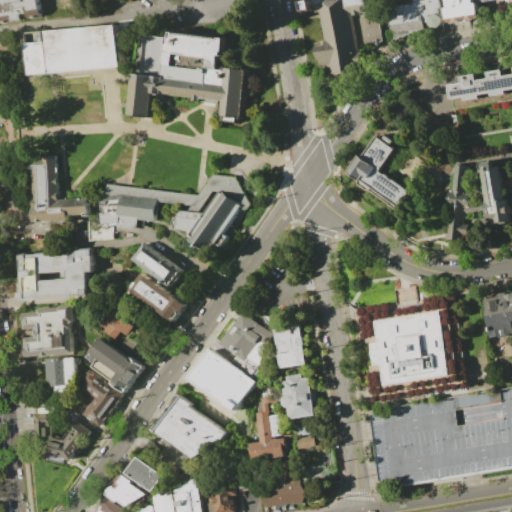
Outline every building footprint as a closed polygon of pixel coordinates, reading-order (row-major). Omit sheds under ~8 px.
[(39,0),(41,15),(36,15),(37,17),(29,19),(27,7),(23,7),(24,13),(20,14),(21,20),(13,21),(12,17),(9,18),(9,15),(0,17),(0,0),(21,0),(22,1),(26,1),(25,0),(39,0)] [(374,0),(382,42),(364,45),(359,15),(353,16),(361,64),(355,65),(356,72),(332,77),(331,70),(330,69),(322,71),(320,60),(319,60),(316,47),(326,45),(320,10),(306,13),(303,0),(374,0)] [(426,22),(423,22),(424,29),(391,35),(387,14),(392,13),(391,7),(412,3),(411,0),(437,0),(441,19),(439,19),(440,21),(439,25),(436,27),(433,28),(429,27),(427,25),(426,22)] [(473,0),(474,3),(477,3),(480,18),(448,24),(445,9),(449,8),(447,0),(473,0)] [(121,68),(117,25),(25,35),(29,77),(121,68)] [(153,93),(160,94),(167,95),(193,98),(193,102),(201,103),(201,99),(223,102),(221,118),(243,120),(247,73),(226,71),(219,70),(220,58),(223,58),(223,39),(170,33),(169,38),(149,36),(145,77),(133,76),(130,107),(129,115),(142,116),(150,117),(153,93)] [(450,85),(464,83),(463,77),(478,74),(479,81),(490,79),(489,73),(504,70),(505,76),(511,74),(511,90),(508,90),(508,94),(494,97),(493,93),(480,95),(481,99),(467,101),(466,97),(453,99),(450,85)] [(460,138),(511,129),(511,153),(474,160),(464,159),(460,138)] [(400,211),(371,190),(369,191),(361,185),(360,183),(361,181),(348,172),(360,156),(363,158),(379,137),(384,141),(388,136),(396,142),(393,147),(398,150),(383,172),(412,194),(400,211)] [(35,223),(61,221),(61,224),(70,223),(70,217),(90,215),(90,199),(61,201),(59,156),(57,157),(56,152),(44,153),(44,158),(33,158),(33,173),(36,173),(36,199),(35,199),(35,207),(34,208),(35,223)] [(481,164),(489,205),(489,210),(491,221),(498,220),(498,224),(511,221),(502,167),(494,169),(493,162),(481,164)] [(459,166),(473,167),(470,194),(474,194),(473,208),(469,208),(468,215),(466,226),(471,226),(470,236),(465,235),(465,242),(450,241),(454,206),(450,205),(452,192),(456,192),(459,166)] [(199,196),(210,181),(214,176),(231,177),(237,177),(252,204),(249,210),(244,208),(228,235),(232,237),(224,249),(217,244),(210,253),(187,237),(187,232),(177,231),(175,223),(183,212),(189,212),(192,207),(199,196)] [(192,207),(159,203),(158,218),(138,217),(137,229),(117,227),(118,239),(91,241),(90,229),(99,228),(99,198),(106,197),(108,185),(199,196),(192,207)] [(475,208),(489,205),(489,210),(468,215),(469,208),(473,208),(475,208)] [(182,270),(170,286),(164,281),(163,283),(162,282),(162,280),(133,259),(145,243),(182,270)] [(90,294),(90,272),(95,272),(95,250),(22,257),(23,284),(21,285),(21,293),(20,293),(20,300),(90,294)] [(187,305),(175,322),(130,290),(143,273),(187,305)] [(486,300),(500,298),(500,296),(511,293),(511,334),(493,338),(486,300)] [(360,310),(375,402),(468,387),(454,296),(397,305),(364,310),(360,310)] [(72,305),(73,321),(70,322),(70,328),(71,328),(74,352),(26,357),(25,346),(26,346),(25,337),(37,336),(36,328),(23,329),(22,313),(38,311),(38,308),(72,305)] [(134,323),(126,335),(120,331),(115,339),(100,329),(113,310),(134,323)] [(258,379),(235,411),(190,378),(212,348),(231,362),(236,355),(221,344),(243,313),(271,333),(258,379)] [(300,323),(302,336),(304,337),(305,344),(304,345),(307,363),(282,368),(275,327),(300,323)] [(100,338),(129,359),(131,357),(144,366),(125,392),(112,383),(114,380),(94,366),(96,363),(87,356),(100,338)] [(66,357),(66,358),(74,357),(76,383),(69,383),(69,385),(69,392),(57,393),(57,386),(49,387),(46,359),(66,357)] [(123,395),(101,427),(84,415),(96,398),(83,388),(84,386),(80,383),(89,370),(123,395)] [(302,374),(303,378),(309,377),(315,415),(291,419),(289,407),(287,407),(283,405),(282,398),(284,395),(287,394),(284,381),(288,381),(287,376),(302,374)] [(374,412),(511,388),(511,469),(406,487),(405,479),(383,482),(374,412)] [(228,432),(223,439),(221,438),(217,443),(213,440),(206,448),(207,451),(205,453),(195,458),(154,428),(179,394),(193,404),(191,406),(228,432)] [(38,451),(35,412),(39,412),(39,407),(52,406),(55,437),(64,439),(76,421),(93,432),(72,460),(56,456),(54,463),(45,460),(46,453),(38,451)] [(313,435),(315,445),(296,448),(295,438),(313,435)] [(250,443),(283,438),(286,456),(253,462),(250,443)] [(152,491),(126,473),(137,457),(164,476),(152,491)] [(122,473),(133,481),(131,483),(147,494),(128,506),(120,500),(118,502),(109,495),(109,492),(113,488),(115,486),(118,489),(122,484),(116,480),(122,473)] [(198,478),(204,511),(180,511),(177,491),(198,478)] [(303,504),(291,506),(291,504),(266,508),(264,500),(264,492),(288,488),(287,479),(300,478),(306,493),(303,504)] [(235,496),(238,511),(213,511),(212,496),(214,496),(212,487),(237,483),(239,495),(235,496)] [(174,511),(156,511),(154,495),(171,492),(174,511)] [(127,511),(96,511),(102,506),(100,505),(106,497),(127,511)]
